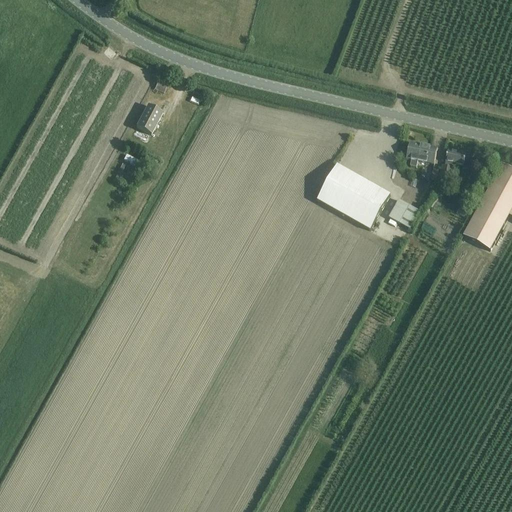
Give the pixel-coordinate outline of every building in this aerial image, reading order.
[(103,53),(110,61),(117,54),(109,46),(103,53)] [(158,83),(155,90),(164,94),(167,87),(158,83)] [(148,107),(136,129),(151,137),(163,115),(148,107)] [(132,129),(129,135),(143,140),(145,134),(132,129)] [(410,144),(406,161),(412,162),(410,168),(417,170),(418,163),(434,167),(437,150),(410,144)] [(449,153),(446,168),(444,168),(441,181),(453,183),(456,166),(465,168),(464,170),(471,171),(473,159),(466,158),(467,157),(449,153)] [(123,154),(120,160),(132,166),(135,160),(123,154)] [(390,197),(337,167),(318,202),(370,232),(390,197)] [(502,168),(463,239),(490,253),(511,213),(511,212),(511,173),(502,168)] [(476,194),(478,183),(471,181),(469,192),(476,194)] [(122,194),(124,188),(113,184),(111,190),(122,194)] [(420,214),(410,208),(399,202),(389,220),(410,232),(420,214)] [(67,305),(75,306),(76,299),(68,298),(67,305)]
